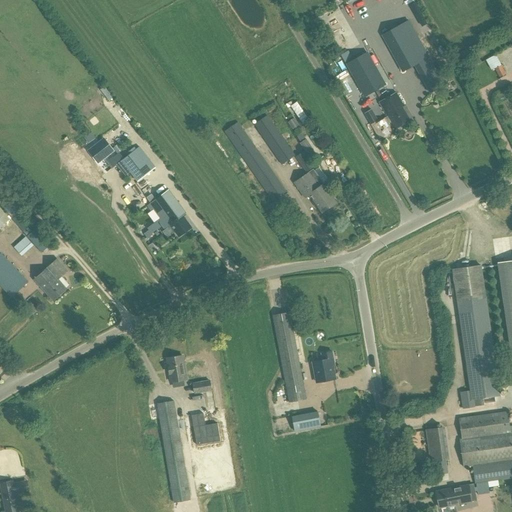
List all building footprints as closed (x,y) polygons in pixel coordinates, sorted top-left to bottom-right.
[(322,17),(340,7),(339,2),(338,0),(310,0),(314,5),(314,11),(318,18),(322,17)] [(407,21),(382,35),(402,71),(414,65),(430,93),(444,85),(407,21)] [(466,48),(452,56),(457,65),(472,58),(466,48)] [(380,77),(367,53),(347,64),(360,88),(365,96),(371,92),(377,89),(385,85),(380,77)] [(501,65),(495,68),(500,78),(506,75),(501,65)] [(371,110),(365,114),(379,139),(391,132),(387,124),(390,122),(395,130),(411,120),(396,93),(379,103),(388,118),(384,120),(384,119),(378,123),(371,110)] [(303,105),(292,109),(298,122),(309,118),(303,105)] [(268,116),(256,125),(261,132),(260,133),(282,165),(295,156),(284,139),(268,116)] [(121,118),(115,122),(124,136),(130,132),(121,118)] [(294,118),(289,122),(294,129),(299,125),(294,118)] [(239,122),(224,132),(274,203),(287,192),(239,122)] [(306,139),(300,143),(308,154),(314,150),(306,139)] [(155,168),(138,146),(135,148),(130,142),(111,157),(125,176),(131,172),(137,182),(144,177),(155,168)] [(304,151),(296,157),(306,172),(314,166),(304,151)] [(310,172),(295,183),(318,215),(336,202),(324,184),(320,186),(310,172)] [(0,182),(0,203),(13,218),(23,208),(0,182)] [(169,190),(150,204),(166,226),(169,224),(179,237),(191,228),(182,216),(186,213),(169,190)] [(277,205),(270,210),(279,223),(286,218),(277,205)] [(0,207),(0,227),(11,219),(0,207)] [(27,236),(38,226),(29,216),(18,226),(27,236)] [(306,221),(296,227),(299,232),(309,227),(306,221)] [(151,234),(160,227),(157,222),(147,229),(151,234)] [(38,226),(27,236),(41,253),(53,243),(38,226)] [(152,238),(158,246),(168,237),(162,229),(152,238)] [(1,253),(0,253),(0,285),(11,298),(28,282),(1,253)] [(57,260),(34,280),(53,301),(66,290),(57,281),(67,272),(57,260)] [(492,261),(493,268),(503,266),(502,260),(492,261)] [(483,267),(458,270),(467,342),(461,343),(464,370),(472,369),(475,392),(465,393),(468,409),(501,405),(483,267)] [(26,309),(32,315),(37,310),(32,304),(26,309)] [(289,312),(273,315),(289,402),(306,399),(289,312)] [(323,360),(313,362),(317,382),(336,379),(333,366),(335,365),(333,351),(322,353),(323,360)] [(183,356),(166,359),(170,382),(187,379),(183,356)] [(211,380),(193,383),(194,394),(212,391),(211,380)] [(216,399),(223,396),(221,388),(214,391),(216,399)] [(175,401),(157,403),(174,503),(191,500),(175,401)] [(318,412),(292,417),(295,431),(320,427),(318,412)] [(511,413),(465,418),(469,467),(478,466),(480,485),(488,484),(488,494),(494,493),(494,482),(511,480),(511,413)] [(203,414),(191,416),(196,445),(220,441),(217,424),(205,426),(203,414)] [(446,427),(427,430),(431,461),(451,459),(446,427)] [(416,460),(425,459),(424,439),(415,439),(416,460)] [(18,511),(13,481),(0,483),(5,511),(18,511)] [(469,485),(436,491),(439,507),(472,501),(469,485)]
